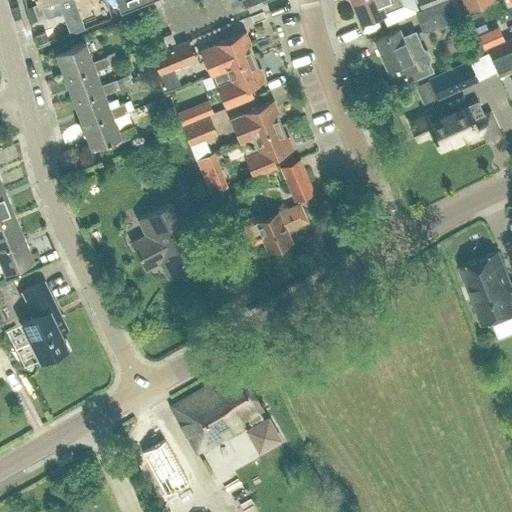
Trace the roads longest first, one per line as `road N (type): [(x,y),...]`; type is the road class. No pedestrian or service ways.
road 1 (residential): [(141,389),(60,223),(23,101)]
road 2 (tertiary): [(141,389),(397,244)]
road 3 (residential): [(397,244),(355,148),(307,0)]
road 4 (tertiary): [(0,468),(141,389)]
road 5 (tertiary): [(397,244),(511,183)]
